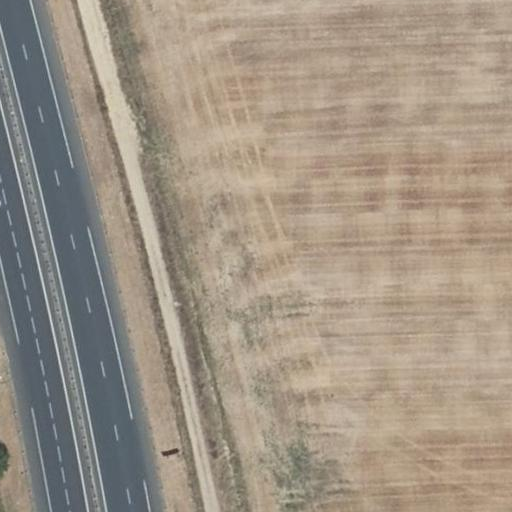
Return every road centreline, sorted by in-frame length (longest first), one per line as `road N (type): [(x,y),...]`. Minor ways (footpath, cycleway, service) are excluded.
road 1 (track): [(87,0),(213,511)]
road 2 (motorway): [(131,511),(11,0)]
road 3 (motorway): [(0,183),(69,511)]
